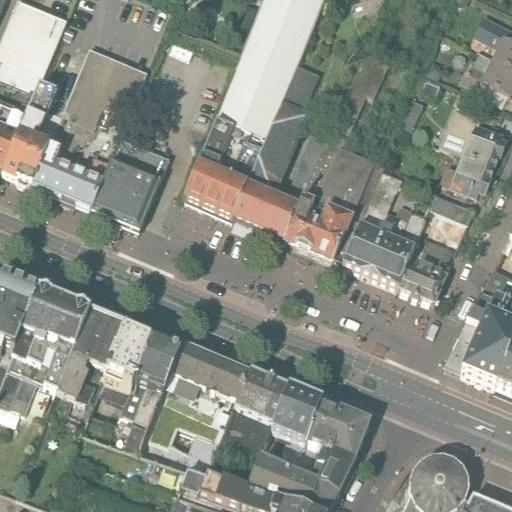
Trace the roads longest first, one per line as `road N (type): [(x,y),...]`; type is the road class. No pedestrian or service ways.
road 1 (primary): [(421,387),(0,215)]
road 2 (primary): [(0,240),(409,416)]
road 3 (residential): [(421,387),(511,207)]
